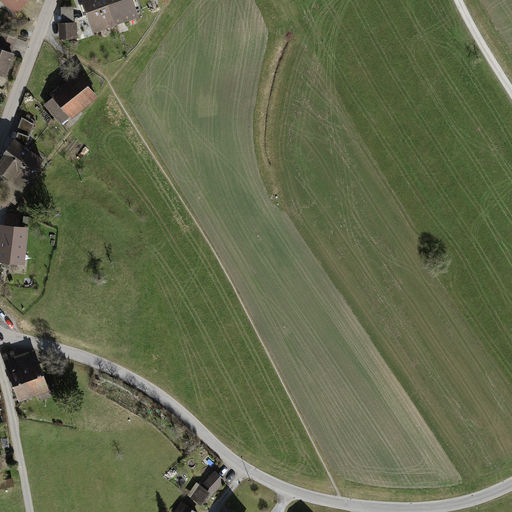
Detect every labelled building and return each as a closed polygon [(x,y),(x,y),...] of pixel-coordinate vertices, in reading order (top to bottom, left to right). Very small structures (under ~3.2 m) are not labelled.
[(24,0),(1,0),(15,11),(24,0)] [(115,24),(106,0),(82,0),(94,32),(115,24)] [(138,17),(132,0),(106,0),(115,24),(138,17)] [(76,24),(59,25),(60,39),(77,38),(76,24)] [(18,43),(2,38),(0,45),(0,50),(14,55),(18,43)] [(17,61),(0,54),(0,81),(8,84),(17,61)] [(100,104),(79,79),(52,102),(72,127),(100,104)] [(0,172),(10,180),(30,153),(17,143),(0,165),(0,172)] [(30,153),(10,180),(21,189),(42,161),(30,153)] [(6,228),(0,227),(0,229),(0,261),(21,264),(24,230),(19,230),(20,217),(7,215),(6,228)] [(15,358),(29,396),(47,390),(32,351),(15,358)] [(29,396),(15,358),(13,352),(4,356),(20,400),(29,396)] [(215,471),(201,486),(197,483),(187,495),(202,506),(210,495),(212,497),(226,480),(215,471)] [(13,479),(0,480),(0,489),(14,487),(13,479)] [(195,511),(181,502),(173,511),(195,511)]
